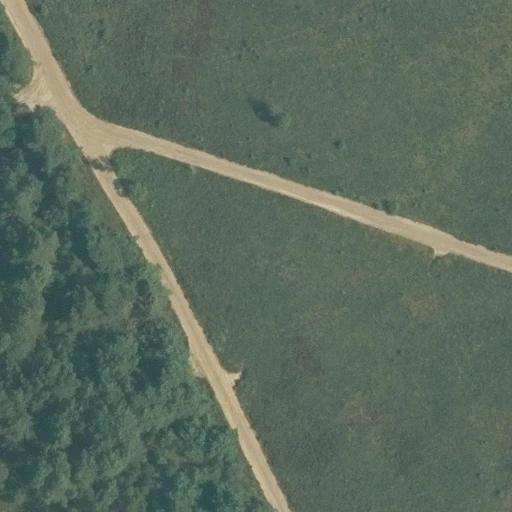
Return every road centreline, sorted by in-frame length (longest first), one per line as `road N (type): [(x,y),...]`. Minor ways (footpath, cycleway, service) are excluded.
road 1 (track): [(12,0),(166,279),(281,511)]
road 2 (track): [(0,108),(68,113),(98,130),(511,266)]
